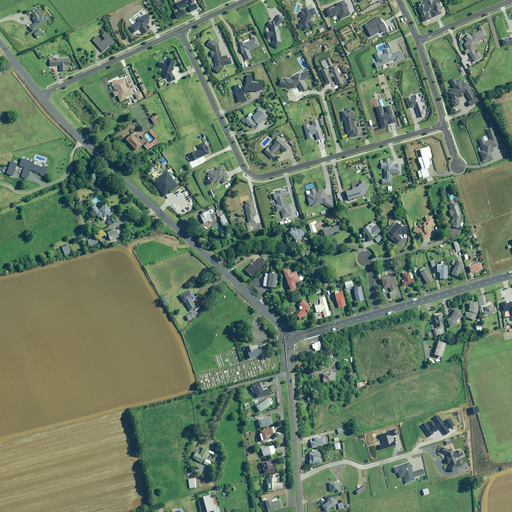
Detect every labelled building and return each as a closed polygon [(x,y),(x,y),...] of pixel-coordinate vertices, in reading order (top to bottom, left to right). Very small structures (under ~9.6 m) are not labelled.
[(187,4),(185,0),(183,0),(175,4),(177,9),(187,4)] [(425,0),(427,4),(424,6),(422,1),(417,3),(419,7),(417,8),(421,16),(423,21),(431,18),(429,14),(425,15),(423,11),(432,7),(433,8),(435,10),(431,12),(433,17),(441,13),(438,6),(439,5),(438,3),(439,3),(437,0),(435,0),(434,1),(433,0),(425,0)] [(187,7),(190,12),(198,8),(195,3),(187,7)] [(300,23),(296,25),(298,29),(301,28),(303,32),(310,29),(308,25),(311,16),(316,13),(313,9),(309,11),(307,7),(302,9),(304,12),(300,11),(299,17),(301,17),(300,23)] [(34,22),(28,27),(31,31),(48,19),(45,16),(44,17),(41,14),(39,16),(35,10),(30,14),(32,17),(31,18),(34,22)] [(174,13),(176,18),(184,15),(182,10),(174,13)] [(137,21),(128,27),(133,33),(139,28),(143,34),(148,30),(145,26),(146,25),(145,24),(149,21),(148,19),(149,18),(146,14),(140,18),(140,17),(136,20),(137,21)] [(272,40),(269,45),(275,49),(280,42),(277,26),(283,17),(278,14),(273,21),(272,19),(270,21),(269,20),(265,25),(270,29),(270,32),(264,33),(265,37),(270,37),(272,40)] [(377,16),(360,26),(367,37),(378,31),(380,33),(385,30),(377,16)] [(463,55),(466,54),(472,63),(480,58),(476,51),(473,52),(472,50),(479,39),(485,36),(480,28),(478,29),(479,31),(469,36),(464,34),(461,39),(464,40),(461,44),(464,49),(461,51),(463,55)] [(38,29),(33,34),(36,38),(41,34),(38,29)] [(115,42),(104,31),(100,35),(104,39),(100,42),(95,36),(91,40),(102,52),(109,46),(110,47),(115,42)] [(240,46),(238,47),(242,54),(243,54),(246,61),(253,58),(249,51),(260,46),(256,36),(251,38),(251,39),(243,43),(242,42),(239,43),(240,46)] [(509,38),(502,40),(503,46),(511,44),(511,37),(509,38)] [(214,66),(212,69),(218,73),(222,67),(222,65),(231,64),(229,58),(227,58),(226,55),(220,56),(219,55),(220,55),(220,51),(219,51),(217,44),(209,39),(205,45),(211,48),(212,51),(209,51),(210,57),(213,57),(214,66)] [(377,62),(374,63),(375,67),(394,59),(395,61),(404,57),(401,51),(391,55),(388,48),(383,50),(385,53),(380,55),(378,51),(373,54),(377,62)] [(162,68),(161,72),(164,79),(167,77),(169,81),(174,79),(171,72),(171,70),(172,70),(173,68),(172,67),(174,62),(173,62),(174,60),(166,57),(164,64),(159,62),(158,66),(162,68)] [(48,60),(49,66),(58,65),(59,70),(65,70),(64,65),(68,64),(68,58),(58,59),(58,58),(53,58),(53,59),(48,60)] [(325,67),(320,70),(327,84),(331,82),(329,78),(332,76),(336,85),(343,82),(334,64),(330,66),(331,69),(329,70),(330,72),(328,73),(325,67)] [(278,78),(276,86),(293,89),(298,86),(302,91),(307,88),(302,80),(309,76),(305,71),(300,74),(299,72),(291,77),(292,78),(291,79),(282,77),(282,79),(278,78)] [(231,87),(235,104),(245,101),(241,93),(242,92),(243,94),(245,93),(245,91),(258,91),(258,89),(263,89),(263,83),(252,82),(253,74),(246,74),(242,89),(239,89),(237,85),(231,87)] [(116,80),(112,82),(115,91),(113,92),(115,96),(117,95),(120,101),(127,98),(127,97),(134,94),(131,87),(128,88),(127,84),(124,79),(117,82),(116,80)] [(451,104),(453,107),(459,104),(457,102),(459,101),(457,97),(464,93),(469,101),(468,102),(470,105),(477,101),(476,98),(475,98),(465,83),(462,85),(461,83),(458,84),(456,81),(451,84),(454,88),(451,90),(451,91),(448,93),(452,99),(451,100),(452,103),(451,104)] [(140,91),(135,94),(137,100),(143,97),(140,91)] [(409,96),(405,98),(408,108),(415,105),(417,112),(422,110),(420,103),(421,103),(419,97),(418,97),(417,94),(412,95),(413,96),(410,97),(409,96)] [(375,107),(381,128),(383,127),(383,128),(387,127),(387,126),(389,126),(387,122),(389,122),(390,124),(396,122),(394,116),(393,116),(391,109),(389,105),(385,107),(386,113),(384,114),(381,105),(375,107)] [(250,112),(241,120),(244,123),(245,122),(247,125),(249,123),(251,126),(256,123),(257,125),(268,116),(259,106),(254,111),(255,112),(252,115),(250,112)] [(345,110),(340,111),(342,121),(343,120),(346,134),(349,134),(349,136),(357,135),(356,126),(354,126),(353,121),(355,121),(353,111),(346,112),(345,110)] [(308,124),(303,125),(306,139),(311,138),(310,134),(314,133),(316,139),(321,138),(316,120),(310,121),(311,124),(308,125),(308,124)] [(477,150),(481,161),(493,157),(491,152),(492,147),(498,145),(491,126),(485,128),(489,139),(484,141),(482,136),(476,139),(480,149),(477,150)] [(130,133),(123,140),(135,151),(142,144),(130,133)] [(266,146),(261,151),(270,160),(274,156),(271,153),(278,146),(283,152),(288,147),(277,136),(272,142),(274,144),(269,149),(266,146)] [(147,141),(142,146),(146,149),(150,146),(151,146),(153,144),(153,145),(158,141),(155,138),(149,144),(147,141)] [(198,149),(187,154),(191,162),(209,153),(204,142),(197,145),(198,149)] [(416,151),(422,177),(428,175),(427,168),(430,167),(428,158),(432,157),(429,147),(416,151)] [(20,157),(17,166),(22,168),(19,177),(26,179),(29,170),(39,173),(39,175),(44,177),(47,166),(42,165),(41,167),(32,164),(33,161),(20,157)] [(380,179),(380,184),(391,183),(391,179),(388,179),(388,173),(401,172),(400,165),(391,165),(391,162),(389,162),(388,158),(384,158),(384,162),(379,162),(379,170),(383,169),(383,179),(380,179)] [(10,161),(5,173),(11,176),(16,163),(10,161)] [(208,175),(206,176),(210,184),(215,181),(216,183),(221,181),(222,184),(228,181),(227,179),(228,178),(226,172),(225,173),(223,170),(222,171),(222,170),(224,170),(222,166),(216,169),(216,170),(212,172),(211,171),(207,173),(208,175)] [(179,186),(167,171),(153,182),(164,197),(171,192),(179,186)] [(370,184),(361,179),(357,187),(343,191),(345,200),(363,196),(370,184)] [(321,203),(330,208),(333,204),(329,201),(331,197),(328,195),(328,196),(323,193),(323,191),(320,191),(320,190),(317,191),(317,192),(315,192),(314,189),(309,190),(310,193),(306,195),(307,197),(306,198),(309,205),(311,205),(312,206),(321,203)] [(281,210),(283,217),(291,215),(288,204),(286,205),(283,196),(287,196),(285,190),(282,191),(282,190),(276,191),(277,192),(272,194),(274,200),(275,199),(276,205),(274,205),(276,211),(281,210)] [(244,205),(248,223),(253,221),(252,216),(255,215),(253,209),(254,209),(252,200),(250,201),(250,199),(244,201),(245,205),(244,205)] [(453,221),(452,226),(459,227),(461,216),(456,202),(448,205),(449,209),(447,210),(450,217),(452,216),(451,221),(453,221)] [(93,204),(89,207),(91,210),(90,211),(94,215),(95,215),(97,217),(98,216),(101,219),(106,215),(108,217),(113,213),(105,203),(98,210),(93,204)] [(214,217),(211,209),(199,214),(203,223),(212,219),(212,218),(214,217)] [(227,222),(222,210),(218,212),(223,224),(227,222)] [(414,226),(412,231),(420,234),(422,239),(430,236),(429,233),(433,232),(431,227),(436,226),(433,214),(424,217),(425,221),(424,222),(422,224),(423,227),(422,227),(420,229),(414,226)] [(111,218),(106,222),(109,226),(114,222),(111,218)] [(312,222),(308,224),(311,234),(316,232),(312,222)] [(391,233),(388,236),(396,243),(400,239),(396,236),(398,234),(406,233),(406,226),(401,226),(396,222),(388,231),(391,233)] [(368,224),(361,229),(369,239),(380,231),(376,225),(371,229),(368,224)] [(337,225),(322,230),(324,237),(339,232),(337,225)] [(116,229),(105,233),(108,240),(118,237),(116,229)] [(291,230),(288,233),(296,241),(303,234),(299,229),(296,232),(295,230),(293,232),(291,230)] [(378,235),(374,239),(378,243),(382,239),(378,235)] [(96,236),(87,239),(88,245),(97,242),(96,236)] [(250,264),(244,270),(252,277),(266,262),(261,257),(252,265),(250,264)] [(467,266),(469,273),(482,269),(480,262),(467,266)] [(455,263),(450,274),(457,277),(462,267),(455,263)] [(447,265),(435,265),(435,271),(437,271),(437,272),(439,272),(439,279),(447,279),(447,265)] [(426,268),(419,273),(426,284),(433,280),(426,268)] [(282,271),(290,293),(296,290),(294,284),(299,282),(295,271),(289,273),(287,269),(282,271)] [(400,282),(402,286),(414,283),(413,278),(410,279),(408,273),(406,274),(405,272),(401,273),(403,281),(400,282)] [(263,276),(262,286),(274,287),(276,274),(268,273),(268,277),(263,276)] [(395,275),(381,279),(384,288),(389,287),(390,290),(395,289),(394,285),(398,284),(395,275)] [(344,282),(345,289),(353,287),(352,280),(344,282)] [(361,288),(353,288),(354,294),(356,302),(364,300),(361,292),(361,288)] [(184,302),(189,311),(195,307),(190,298),(194,296),(190,289),(179,295),(183,302),(184,302)] [(341,291),(334,294),(338,308),(346,306),(341,291)] [(314,306),(316,313),(322,311),(324,319),(330,317),(324,297),(318,298),(320,304),(314,306)] [(302,308),(295,315),(300,320),(309,309),(307,308),(309,305),(302,299),(298,304),(302,308)] [(464,313),(465,316),(474,320),(478,310),(477,301),(468,302),(469,307),(467,310),(468,311),(467,312),(465,311),(464,313)] [(505,301),(501,302),(504,311),(508,310),(510,317),(511,316),(511,301),(506,303),(505,301)] [(485,310),(482,311),(483,316),(497,312),(495,307),(492,308),(491,304),(484,306),(485,310)] [(449,317),(446,319),(449,327),(457,323),(456,321),(458,317),(461,317),(462,309),(453,309),(452,312),(449,317)] [(193,312),(184,317),(187,322),(195,317),(193,312)] [(432,315),(436,328),(436,330),(441,328),(440,325),(443,324),(442,322),(443,321),(441,314),(436,315),(436,314),(432,315)] [(437,341),(433,355),(441,357),(445,343),(437,341)] [(319,342),(311,344),(313,352),(321,350),(319,342)] [(243,346),(248,358),(263,353),(260,345),(253,347),(251,343),(243,346)] [(321,378),(322,383),(337,381),(335,371),(322,373),(323,378),(321,378)] [(255,383),(249,386),(256,397),(269,393),(268,388),(263,390),(260,387),(261,386),(258,382),(255,384),(255,383)] [(266,398),(254,406),(258,412),(270,404),(266,398)] [(256,420),(259,428),(272,424),(270,416),(256,420)] [(259,430),(262,441),(268,439),(267,434),(272,433),(270,427),(259,430)] [(386,433),(380,435),(378,435),(379,440),(381,439),(383,444),(379,445),(380,450),(396,445),(394,436),(398,435),(396,429),(390,430),(391,431),(386,433)] [(313,441),(310,442),(311,447),(325,443),(323,437),(318,438),(317,436),(312,437),(313,441)] [(260,448),(262,456),(269,454),(270,455),(275,453),(273,445),(260,448)] [(448,464),(445,470),(447,472),(453,473),(455,467),(463,465),(461,460),(455,462),(453,457),(463,454),(461,449),(453,451),(452,448),(448,449),(444,447),(439,451),(445,455),(446,457),(444,462),(448,464)] [(194,452),(191,458),(201,464),(208,450),(203,448),(199,455),(194,452)] [(308,461),(308,464),(320,463),(319,452),(317,452),(317,451),(312,451),(312,453),(308,453),(309,461),(308,461)] [(260,462),(263,473),(275,470),(274,465),(270,466),(269,460),(260,462)] [(265,479),(266,491),(275,490),(275,489),(282,488),(282,482),(277,483),(276,478),(274,478),(274,475),(268,475),(269,479),(265,479)] [(188,479),(189,489),(196,488),(195,478),(188,479)] [(328,483),(329,491),(336,490),(336,493),(340,492),(339,485),(342,485),(342,482),(337,483),(337,481),(328,483)] [(201,496),(204,511),(206,511),(212,510),(212,511),(219,511),(218,508),(216,508),(215,504),(213,505),(210,494),(201,496)] [(328,500),(320,506),(324,511),(334,505),(336,500),(329,497),(328,500)] [(270,499),(263,501),(266,511),(280,508),(277,500),(271,502),(270,499)]
